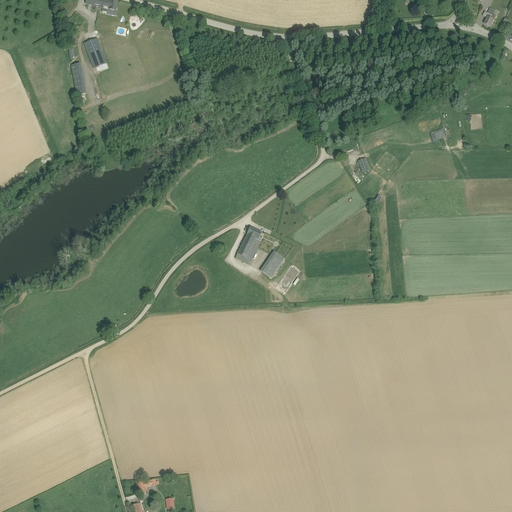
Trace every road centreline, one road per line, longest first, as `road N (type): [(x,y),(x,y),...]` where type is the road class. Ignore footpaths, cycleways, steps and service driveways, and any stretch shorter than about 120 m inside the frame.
road 1 (track): [(85,352),(135,323),(198,246),(322,159),(282,38)]
road 2 (unclassified): [(0,155),(8,174),(34,165),(51,123),(170,77),(177,63),(167,10)]
road 3 (track): [(85,352),(128,511)]
road 4 (unclassified): [(282,38),(446,24)]
